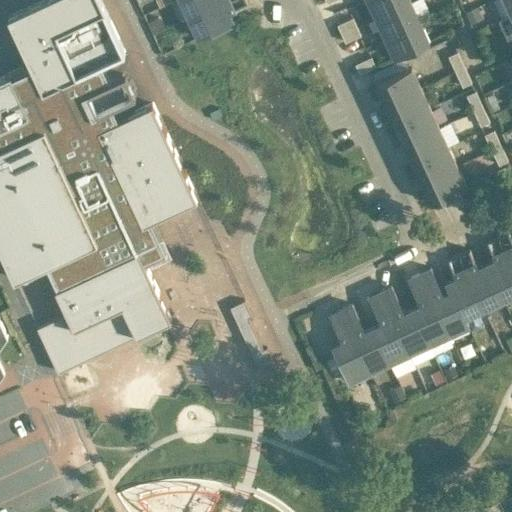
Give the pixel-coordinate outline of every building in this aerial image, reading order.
[(0,243),(15,277),(47,262),(58,285),(56,286),(68,311),(38,325),(59,370),(75,362),(172,317),(146,260),(167,250),(152,218),(198,197),(153,101),(119,117),(113,104),(137,93),(130,78),(126,71),(123,72),(111,78),(103,61),(126,50),(102,0),(39,0),(37,1),(29,5),(24,7),(13,12),(9,14),(10,16),(17,31),(25,49),(33,65),(32,66),(26,68),(13,75),(11,72),(0,76),(0,243)] [(182,0),(190,16),(223,0),(182,0)] [(223,0),(190,16),(199,35),(235,19),(230,9),(248,1),(247,0),(223,0)] [(369,0),(377,16),(410,0),(369,0)] [(386,35),(422,19),(413,0),(410,0),(377,16),(386,35)] [(483,16),(477,4),(466,10),(471,21),(483,16)] [(161,14),(148,20),(153,32),(166,26),(161,14)] [(338,23),(342,32),(358,24),(354,15),(338,23)] [(422,19),(386,35),(395,55),(413,47),(432,38),(422,19)] [(362,33),(358,24),(342,32),(346,40),(362,33)] [(455,69),(465,65),(458,50),(448,54),(455,69)] [(356,62),(360,71),(376,64),(372,55),(356,62)] [(377,81),(386,101),(422,84),(413,65),(395,73),(377,81)] [(465,65),(455,69),(463,85),(472,81),(465,65)] [(422,84),(386,101),(395,121),(431,104),(422,84)] [(473,109),(483,104),(476,89),(466,93),(473,109)] [(490,101),(497,98),(494,91),(487,94),(490,101)] [(431,104),(395,121),(404,141),(440,124),(431,104)] [(483,104),(473,109),(481,125),(491,120),(483,104)] [(414,161),(449,144),(440,124),(404,141),(414,161)] [(486,132),(489,140),(491,145),(500,140),(494,128),(486,132)] [(500,140),(491,145),(480,150),(481,153),(493,148),(500,163),(509,159),(500,140)] [(414,161),(423,181),(458,164),(449,144),(414,161)] [(423,181),(432,200),(467,184),(458,164),(423,181)] [(500,233),(511,259),(511,234),(510,229),(500,233)] [(505,296),(511,292),(511,259),(500,233),(488,239),(496,257),(489,260),(505,296)] [(486,305),(505,296),(489,260),(479,265),(470,247),(461,251),(486,305)] [(457,275),(448,279),(470,322),(471,322),(467,314),(486,305),(461,251),(449,257),(457,275)] [(421,270),(450,332),(470,322),(448,279),(447,280),(451,288),(443,292),(431,265),(421,270)] [(422,302),(413,306),(430,341),(450,332),(421,270),(410,275),(422,302)] [(392,283),(381,288),(410,350),(430,341),(413,306),(404,310),(392,283)] [(391,359),(410,350),(381,288),(371,293),(383,320),(374,324),(391,359)] [(240,298),(229,303),(236,318),(247,313),(240,298)] [(371,368),(391,359),(374,324),(365,328),(353,301),(342,306),(371,368)] [(350,378),(368,369),(371,368),(342,306),(331,311),(344,338),(334,343),(350,378)] [(0,379),(5,372),(0,360),(0,345),(9,334),(0,315),(0,379)] [(260,372),(271,367),(264,351),(253,356),(260,372)] [(459,372),(454,363),(444,368),(449,377),(459,372)] [(445,379),(440,367),(432,371),(437,382),(445,379)] [(389,388),(390,389),(395,401),(406,396),(400,383),(389,388)]
